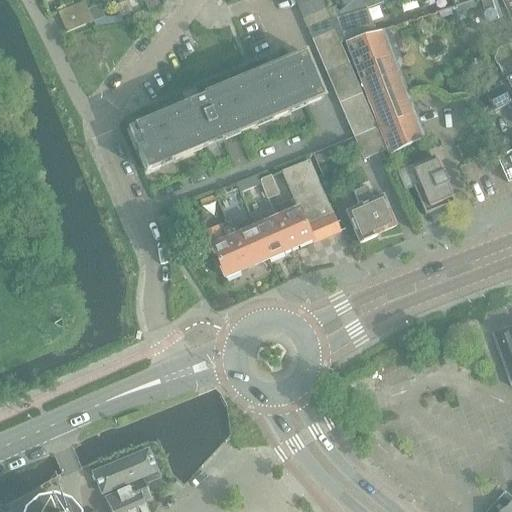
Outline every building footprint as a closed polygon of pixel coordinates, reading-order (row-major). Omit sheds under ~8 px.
[(131,12),(126,0),(125,0),(114,5),(119,17),(131,12)] [(142,0),(143,3),(147,12),(159,7),(156,0),(142,0)] [(314,0),(297,8),(301,19),(324,9),(320,0),(314,0)] [(338,0),(344,17),(366,11),(379,7),(377,0),(338,0)] [(507,17),(511,26),(511,25),(511,0),(480,0),(484,10),(482,15),(484,20),(489,23),(507,17)] [(92,23),(87,11),(84,3),(57,14),(65,34),(92,23)] [(99,6),(87,11),(92,23),(105,18),(99,6)] [(301,19),(306,30),(329,20),(324,9),(301,19)] [(366,11),(344,17),(335,20),(344,44),(375,34),(366,11)] [(464,12),(456,14),(459,21),(459,23),(467,20),(466,17),(464,12)] [(306,30),(311,41),(334,31),(329,20),(306,30)] [(511,25),(511,26),(511,27),(511,28),(511,43),(511,44),(511,46),(511,51),(501,56),(504,63),(497,66),(502,78),(511,72),(511,25)] [(311,41),(324,73),(347,63),(334,31),(311,41)] [(384,31),(375,34),(344,44),(388,157),(423,140),(414,116),(384,31)] [(143,123),(134,127),(143,147),(136,150),(143,167),(146,173),(207,148),(205,142),(219,136),(221,142),(224,141),(221,134),(235,128),(238,135),(307,106),(323,99),(305,55),(288,62),(277,67),(272,69),(201,98),(187,105),(143,123)] [(324,73),(338,104),(361,94),(347,63),(324,73)] [(492,114),(509,105),(511,103),(511,78),(494,90),(484,95),(492,114)] [(338,104),(342,116),(366,106),(361,94),(338,104)] [(342,116),(347,127),(371,117),(366,106),(342,116)] [(371,117),(347,127),(352,139),(376,129),(371,117)] [(376,129),(352,139),(362,162),(386,152),(376,129)] [(511,152),(496,160),(507,184),(511,181),(511,152)] [(434,158),(396,174),(404,193),(413,190),(425,217),(446,208),(444,203),(452,200),(446,187),(448,186),(443,174),(441,175),(434,158)] [(293,201),(271,210),(289,252),(310,243),(311,245),(338,234),(308,162),(281,174),(293,201)] [(239,194),(261,186),(259,182),(258,182),(257,177),(236,185),(239,194)] [(270,177),(259,182),(261,186),(267,201),(278,197),(270,177)] [(377,236),(395,228),(382,197),(372,201),(366,188),(353,193),(359,207),(345,213),(359,246),(378,238),(377,236)] [(289,252),(271,210),(250,220),(268,261),(289,252)] [(236,220),(226,224),(246,270),(268,261),(250,220),(238,225),(236,220)] [(246,270),(226,224),(200,235),(206,250),(210,248),(224,280),(246,270)] [(127,485),(128,487),(130,493),(146,487),(145,485),(158,480),(146,451),(93,474),(102,495),(127,485)] [(151,500),(146,487),(130,493),(128,487),(129,490),(105,500),(110,511),(145,511),(142,503),(151,500)] [(51,510),(43,492),(6,509),(7,511),(95,511),(96,511),(95,511),(58,511),(57,511),(51,510)] [(511,511),(511,498),(507,494),(490,511),(511,511)]
